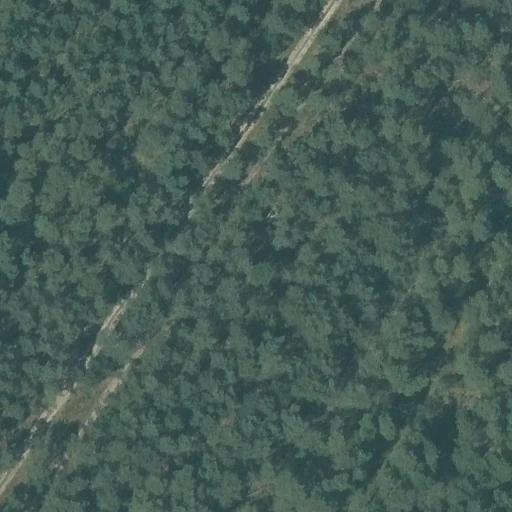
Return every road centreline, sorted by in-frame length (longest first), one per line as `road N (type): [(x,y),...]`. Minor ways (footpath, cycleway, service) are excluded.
road 1 (unknown): [(32,511),(377,0)]
road 2 (track): [(0,484),(324,0)]
